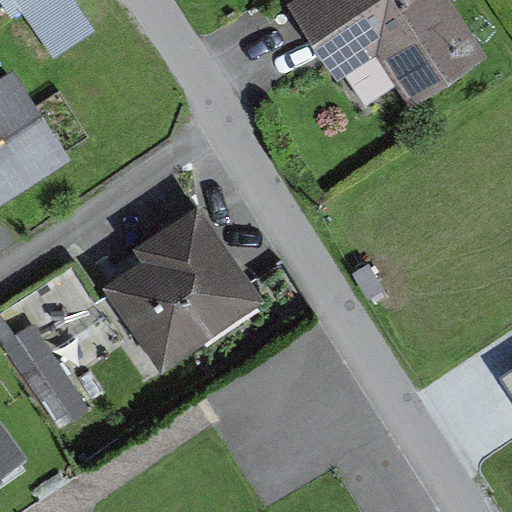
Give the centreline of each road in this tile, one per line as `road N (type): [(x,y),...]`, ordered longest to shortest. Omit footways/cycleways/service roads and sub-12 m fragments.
road 1 (residential): [(233,118),(483,511)]
road 2 (residential): [(0,282),(233,118)]
road 3 (residential): [(158,0),(233,118)]
